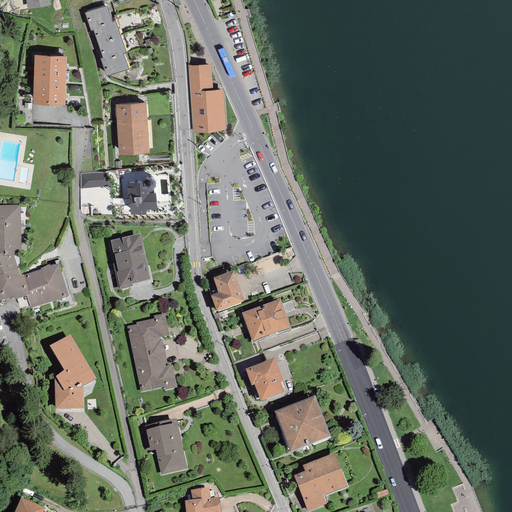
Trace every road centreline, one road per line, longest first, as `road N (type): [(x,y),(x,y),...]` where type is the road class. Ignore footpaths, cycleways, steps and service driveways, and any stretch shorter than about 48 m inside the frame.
road 1 (primary): [(407,511),(191,0)]
road 2 (residential): [(166,0),(178,43),(198,291),(281,511)]
road 3 (residential): [(142,511),(76,216),(77,128)]
road 4 (unknown): [(141,499),(48,432),(1,323)]
